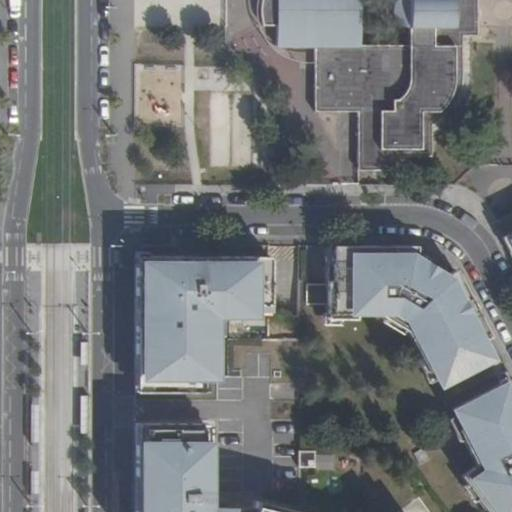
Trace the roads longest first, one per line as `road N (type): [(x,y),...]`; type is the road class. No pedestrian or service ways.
road 1 (residential): [(32,0),(32,124),(14,227),(13,511)]
road 2 (residential): [(511,315),(471,243),(415,219),(98,213)]
road 3 (residential): [(101,511),(98,213)]
road 4 (residential): [(98,213),(85,128),(85,0)]
